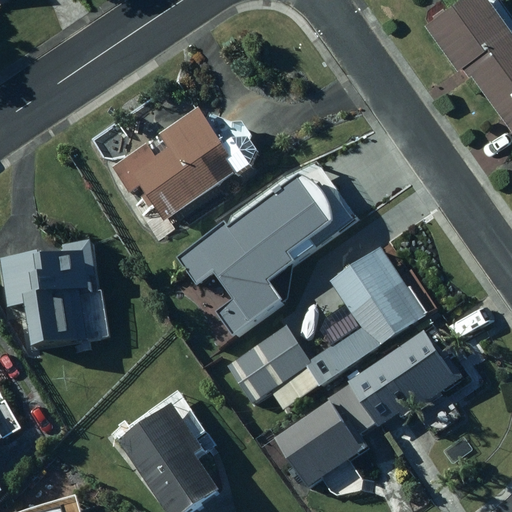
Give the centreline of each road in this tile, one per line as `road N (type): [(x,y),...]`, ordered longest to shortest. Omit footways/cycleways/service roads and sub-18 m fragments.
road 1 (residential): [(326,0),(511,262)]
road 2 (residential): [(185,0),(0,124)]
